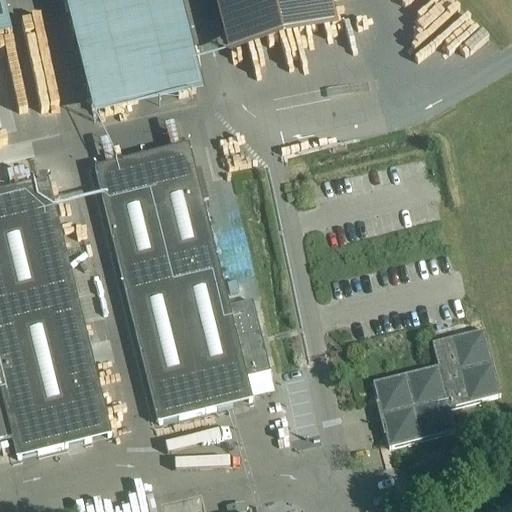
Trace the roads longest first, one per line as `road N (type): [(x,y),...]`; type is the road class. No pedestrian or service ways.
road 1 (unknown): [(137,475),(36,0)]
road 2 (unknown): [(194,0),(201,35),(271,144)]
